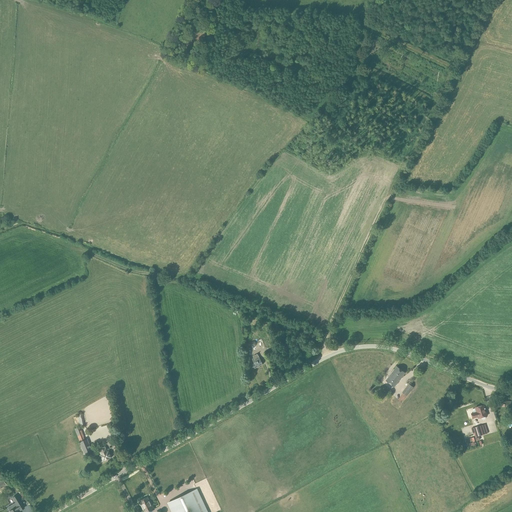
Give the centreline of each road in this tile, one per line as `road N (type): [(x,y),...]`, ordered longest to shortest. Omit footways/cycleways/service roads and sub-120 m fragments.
road 1 (unclassified): [(54,511),(350,348),(406,352),(511,389)]
road 2 (track): [(458,57),(326,331)]
